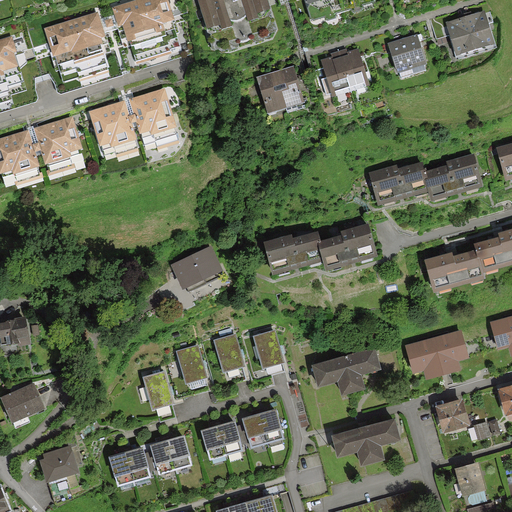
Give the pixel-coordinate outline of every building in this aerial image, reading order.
[(180,43),(166,0),(143,0),(115,9),(126,45),(131,43),(138,64),(168,55),(166,48),(180,43)] [(271,23),(264,0),(201,0),(212,37),(228,44),(263,34),(271,23)] [(373,0),(304,0),(312,23),(375,3),(373,0)] [(97,14),(46,30),(62,81),(79,76),(80,82),(109,74),(102,52),(108,50),(97,14)] [(483,14),(450,24),(458,53),(492,43),(483,14)] [(418,35),(387,44),(397,75),(427,65),(418,35)] [(25,90),(10,39),(0,41),(0,110),(14,107),(10,94),(25,90)] [(367,84),(357,51),(340,56),(350,89),(367,84)] [(350,89),(340,56),(323,60),(333,94),(350,89)] [(294,67),(276,72),(287,109),(305,104),(294,67)] [(276,72),(257,78),(268,115),(287,109),(276,72)] [(163,92),(92,114),(105,155),(116,151),(118,156),(177,137),(163,92)] [(83,159),(71,119),(0,140),(0,168),(4,183),(17,179),(18,182),(73,165),(72,162),(83,159)] [(511,145),(499,149),(507,178),(511,176),(511,145)] [(481,185),(473,155),(424,168),(430,192),(432,198),(481,185)] [(422,162),(370,175),(379,206),(430,192),(424,168),(422,162)] [(367,228),(319,241),(324,260),(326,268),(375,255),(367,228)] [(475,246),(477,252),(482,271),(511,262),(511,231),(500,235),(501,239),(475,246)] [(275,273),(324,260),(319,241),(316,232),(267,245),(275,273)] [(223,274),(211,248),(171,266),(183,292),(223,274)] [(451,254),(426,261),(434,290),(483,277),(482,271),(477,252),(452,258),(451,254)] [(511,317),(490,324),(498,352),(509,350),(511,359),(511,358),(511,317)] [(28,318),(0,323),(0,326),(4,346),(32,340),(28,318)] [(277,331),(255,337),(264,369),(286,363),(277,331)] [(459,333),(407,346),(414,371),(426,367),(429,376),(458,368),(455,359),(466,356),(459,333)] [(237,334),(216,340),(224,372),(246,366),(237,334)] [(200,346),(178,351),(187,383),(208,377),(200,346)] [(374,350),(315,366),(320,384),(340,379),(344,393),(363,388),(359,373),(379,368),(374,350)] [(167,372),(146,378),(155,410),(176,404),(167,372)] [(33,385),(2,398),(12,421),(42,409),(33,385)] [(511,386),(502,390),(509,416),(511,414),(511,386)] [(467,400),(439,407),(446,433),(474,426),(467,400)] [(278,411),(262,415),(270,444),(286,439),(278,411)] [(262,415),(245,420),(253,448),(270,444),(262,415)] [(393,421),(334,437),(339,455),(359,450),(363,463),(381,458),(377,444),(397,438),(393,421)] [(238,422),(221,427),(229,455),(246,451),(238,422)] [(221,427),(205,431),(213,460),(229,455),(221,427)] [(187,436),(170,441),(178,470),(194,465),(187,436)] [(170,441),(154,445),(161,474),(178,470),(170,441)] [(46,460),(42,461),(53,502),(71,497),(65,475),(76,472),(69,448),(45,455),(46,460)] [(143,450),(126,455),(134,483),(151,479),(143,450)] [(126,455),(110,459),(118,488),(134,483),(126,455)] [(480,463),(457,469),(464,497),(487,491),(480,463)] [(414,491),(333,511),(400,511),(419,507),(414,491)] [(275,511),(272,497),(258,500),(261,511),(275,511)] [(261,511),(258,500),(245,504),(246,511),(261,511)]
